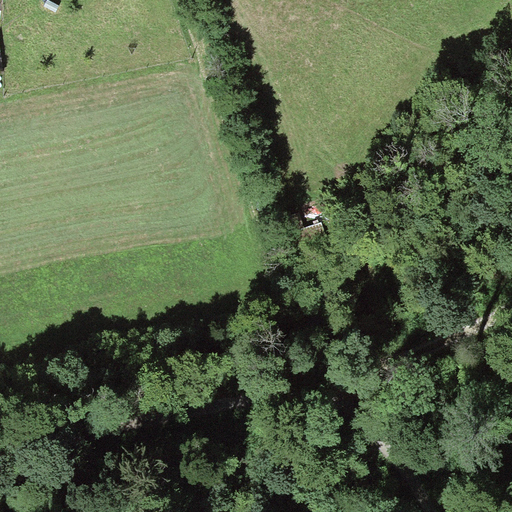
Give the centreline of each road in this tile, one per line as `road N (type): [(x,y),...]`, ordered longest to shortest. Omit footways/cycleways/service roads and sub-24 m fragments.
road 1 (track): [(0,463),(218,405),(321,391),(511,308)]
road 2 (track): [(183,0),(321,391)]
road 3 (track): [(431,511),(404,466),(321,391)]
